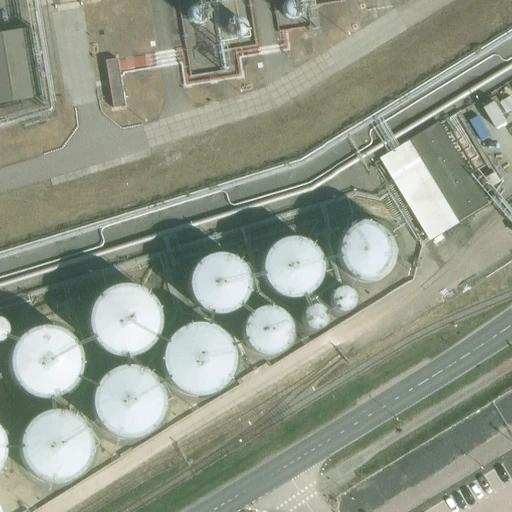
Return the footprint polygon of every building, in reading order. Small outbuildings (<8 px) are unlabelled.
[(31,29),(0,33),(0,104),(42,98),(31,29)] [(491,207),(440,125),(440,124),(412,142),(462,224),(491,207)] [(400,251),(399,245),(398,239),(395,234),(391,229),(385,225),(381,223),(377,221),(371,220),(365,220),(359,222),(352,225),(348,228),(343,234),(340,239),(338,245),(338,251),(338,257),(340,263),(343,268),(347,272),(352,277),(357,279),(363,281),(369,282),(374,281),(379,280),(386,277),(391,273),(395,268),(398,263),(399,257),(400,251)] [(321,271),(321,270),(320,265),(319,259),(316,253),(313,249),(308,245),(302,241),(299,240),(292,239),(287,239),(280,240),(273,243),(269,246),(265,251),(261,257),(259,263),(258,269),(259,274),(261,282),(264,288),(267,292),(272,296),(276,298),(282,300),(288,301),(294,301),(300,299),(307,296),(311,293),(316,288),(318,282),(320,277),(321,271)] [(251,285),(251,284),(250,279),(248,273),(246,269),(242,264),(239,260),(233,257),(229,255),(222,254),(216,254),(210,256),(205,258),(200,261),(195,267),(193,272),(190,278),(190,284),(190,291),(192,296),(195,301),(198,305),(204,310),(208,312),(213,314),(219,315),(225,314),(230,313),(237,310),(241,307),(245,302),(248,297),(250,292),(251,285)] [(159,324),(159,323),(158,317),(156,310),(154,305),(149,299),(145,294),(139,291),(131,288),(124,287),(117,287),(110,289),(105,292),(98,296),(93,303),(90,308),(87,315),(86,322),(87,329),(88,335),(92,342),(96,347),(99,351),(106,355),(112,357),(120,359),(128,359),(135,357),(141,354),(147,349),(152,344),(156,338),(158,330),(159,324)] [(288,329),(287,320),(285,316),(282,312),(278,309),(273,307),(265,306),(260,306),(256,307),(253,309),(249,312),(246,316),(244,320),(242,329),(244,337),(248,344),(255,349),(259,351),(264,352),(269,352),(273,350),(280,346),(284,343),(286,339),(288,334),(288,329)] [(234,360),(234,359),(233,351),(231,344),(227,337),(223,332),(216,327),(209,324),(203,322),(195,322),(189,322),(180,325),(174,329),(170,333),(165,339),(162,346),(160,352),(159,360),(160,367),(162,374),(165,379),(169,384),(174,389),(180,393),(187,395),(195,396),(201,396),(209,394),(217,390),(223,386),(227,381),(231,374),(233,367),(234,360)] [(80,362),(80,361),(79,355),(78,349),(75,343),(70,337),(63,332),(58,329),(50,327),(45,326),(39,327),(32,329),(26,332),(21,336),(16,342),(13,348),(11,355),(10,361),(10,367),(12,375),(16,380),(20,386),(27,391),(33,394),(40,396),(44,396),(50,396),(57,394),(63,391),(70,386),(74,381),(77,376),(79,369),(80,362)] [(162,404),(162,403),(162,397),(160,390),(157,385),(153,379),(147,374),(143,372),(136,369),(128,368),(121,368),(115,370),(108,373),(103,377),(98,384),(95,389),(92,395),(92,403),(92,410),(94,417),(97,422),(102,428),(107,433),(111,435),(118,438),(125,439),(132,439),(140,436),(146,433),(152,429),(156,424),(159,418),(161,412),(162,404)] [(91,448),(91,447),(90,440),(88,434),(85,428),(81,423),(77,419),(72,416),(65,413),(58,412),(51,412),(45,414),(37,417),(32,422),(27,427),(24,432),(21,439),(20,447),(21,453),(22,459),(25,464),(29,471),(33,475),(39,478),(46,481),(54,483),(60,482),(68,480),(75,477),(80,473),(84,468),(88,462),(90,455),(91,448)]
